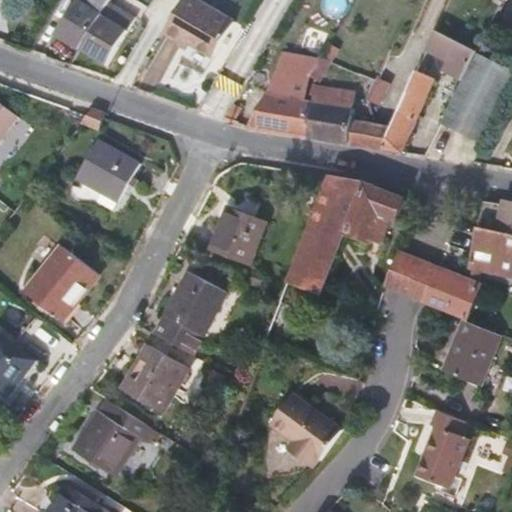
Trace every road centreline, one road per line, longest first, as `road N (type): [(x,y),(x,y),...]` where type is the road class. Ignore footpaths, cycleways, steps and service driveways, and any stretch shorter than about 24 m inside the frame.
road 1 (residential): [(229,133),(121,302),(0,468)]
road 2 (residential): [(453,174),(409,295),(391,393),(373,432),(304,511)]
road 3 (tertiary): [(0,56),(229,133)]
road 4 (tertiary): [(229,133),(453,174)]
